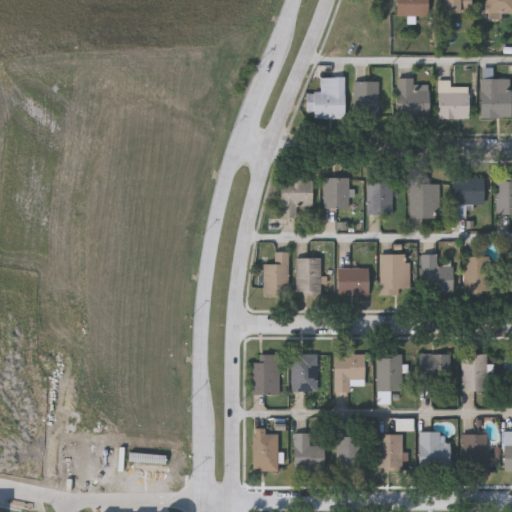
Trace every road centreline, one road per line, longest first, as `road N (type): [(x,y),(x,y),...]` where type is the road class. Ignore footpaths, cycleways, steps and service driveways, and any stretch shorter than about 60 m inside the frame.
road 1 (tertiary): [(300,0),(214,242),(205,511)]
road 2 (tertiary): [(238,506),(245,256),(273,147),(330,0)]
road 3 (residential): [(511,504),(238,506)]
road 4 (residential): [(511,326),(239,326)]
road 5 (residential): [(244,145),(511,147)]
